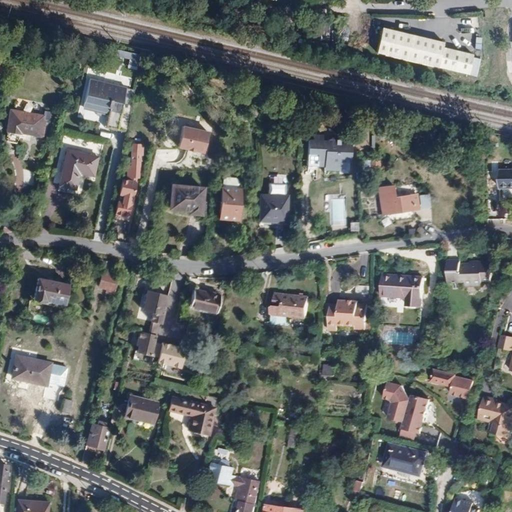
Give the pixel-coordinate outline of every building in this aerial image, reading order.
[(281,41),(285,19),(276,18),(275,22),(268,21),(266,34),(273,35),(273,39),(281,41)] [(310,19),(310,34),(320,34),(328,35),(328,19),(310,19)] [(379,53),(479,71),(483,54),(475,53),(476,50),(445,44),(446,39),(384,28),(379,53)] [(311,54),(322,56),(323,49),(312,47),(311,54)] [(126,87),(89,79),(82,106),(108,113),(109,110),(120,113),(126,87)] [(153,101),(155,93),(146,91),(145,98),(153,101)] [(10,110),(6,131),(13,133),(20,134),(20,132),(40,136),(41,135),(42,135),(44,122),(45,121),(43,120),(44,116),(10,110)] [(44,111),(44,116),(43,120),(45,121),(44,122),(50,123),(52,112),(44,111)] [(108,115),(105,127),(116,130),(119,118),(108,115)] [(208,132),(181,126),(176,147),(203,153),(208,132)] [(324,167),(341,167),(341,162),(341,157),(350,158),(351,144),(339,143),(340,139),(329,139),(329,140),(323,140),(323,135),(313,134),(313,140),(308,140),(307,160),(311,160),(317,160),(324,161),(324,167)] [(132,148),(132,152),(132,159),(129,158),(126,173),(124,172),(115,213),(123,215),(129,216),(136,182),(137,178),(139,178),(141,161),(143,161),(141,152),(140,152),(140,150),(132,148)] [(67,150),(59,186),(75,189),(79,173),(93,176),(98,157),(67,150)] [(360,170),(369,170),(369,169),(379,169),(379,160),(360,160),(360,170)] [(511,170),(499,170),(500,188),(511,187),(511,170)] [(172,185),(169,208),(179,209),(189,210),(189,212),(200,213),(202,188),(172,185)] [(57,190),(74,194),(75,189),(59,186),(57,190)] [(221,188),(219,218),(236,219),(238,219),(241,189),(232,189),(223,188),(221,188)] [(417,200),(416,194),(394,197),(393,190),(379,192),(382,214),(398,212),(413,210),(412,200),(417,200)] [(427,194),(418,195),(420,208),(429,207),(427,194)] [(260,195),(259,220),(273,221),(286,221),(287,196),(260,195)] [(332,224),(345,224),(345,198),(332,198),(332,224)] [(90,264),(100,266),(102,260),(92,258),(90,264)] [(110,262),(102,260),(100,266),(99,270),(107,272),(110,262)] [(448,282),(465,282),(465,286),(482,285),(482,281),(491,281),(490,263),(473,263),(460,264),(460,260),(447,261),(448,282)] [(102,273),(99,286),(107,288),(114,291),(118,277),(102,273)] [(402,276),(381,275),(380,296),(407,297),(406,305),(421,306),(423,278),(402,276)] [(47,280),(38,278),(34,298),(45,301),(46,300),(53,301),(52,305),(64,307),(68,285),(47,280)] [(169,295),(147,289),(141,310),(152,313),(146,332),(138,330),(134,344),(137,345),(135,351),(158,357),(157,362),(180,368),(185,348),(161,342),(161,344),(154,342),(159,323),(161,324),(169,295)] [(190,306),(216,312),(220,295),(208,292),(193,289),(190,306)] [(308,297),(274,293),(273,306),(271,307),(270,313),(272,314),(271,321),(273,323),(288,325),(290,323),(291,317),(292,317),(292,315),(297,316),(297,317),(306,318),(308,297)] [(329,304),(328,330),(337,330),(337,325),(355,326),(355,329),(366,329),(366,319),(367,304),(357,304),(357,301),(338,300),(338,304),(329,304)] [(118,329),(115,340),(130,344),(133,333),(118,329)] [(502,335),(499,348),(511,350),(511,336),(505,335),(502,335)] [(51,363),(16,356),(12,375),(27,378),(27,381),(33,382),(46,385),(51,363)] [(322,376),(335,376),(335,365),(322,365),(322,376)] [(456,375),(435,370),(432,381),(453,386),(456,375)] [(400,383),(387,380),(383,398),(389,399),(393,403),(389,418),(405,422),(404,428),(423,432),(432,398),(412,393),(411,398),(400,383)] [(157,403),(129,395),(124,415),(137,419),(153,422),(157,403)] [(511,434),(511,404),(510,405),(507,407),(496,404),(497,401),(498,399),(484,396),(478,419),(492,422),(489,432),(496,434),(511,438),(511,434)] [(215,408),(171,397),(167,409),(190,415),(186,428),(194,430),(209,434),(215,408)] [(73,401),(62,398),(59,411),(64,412),(69,414),(73,401)] [(104,448),(109,428),(104,427),(105,422),(97,420),(96,424),(91,423),(86,443),(95,446),(104,448)] [(296,447),(300,421),(293,420),(290,447),(296,447)] [(428,453),(392,444),(386,466),(384,475),(405,481),(420,484),(423,475),(428,454),(428,453)] [(441,457),(428,454),(423,475),(436,478),(441,457)] [(253,511),(261,482),(233,475),(235,468),(217,464),(213,479),(229,483),(240,486),(237,500),(241,500),(238,511),(253,511)] [(364,486),(365,482),(359,480),(357,490),(363,492),(364,486)] [(362,494),(363,492),(357,490),(353,499),(360,501),(362,494)] [(450,511),(479,511),(480,510),(473,508),(474,503),(456,499),(453,511),(451,511),(450,511)] [(16,511),(47,511),(49,503),(35,502),(17,501),(16,511)]
